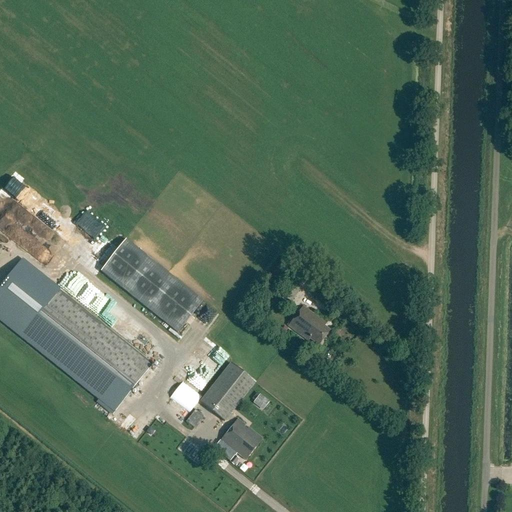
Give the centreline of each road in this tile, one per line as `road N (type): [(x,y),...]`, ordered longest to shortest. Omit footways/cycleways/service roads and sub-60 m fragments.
road 1 (unclassified): [(484,511),(502,0)]
road 2 (track): [(426,376),(439,0)]
road 3 (unclassified): [(420,511),(426,376)]
